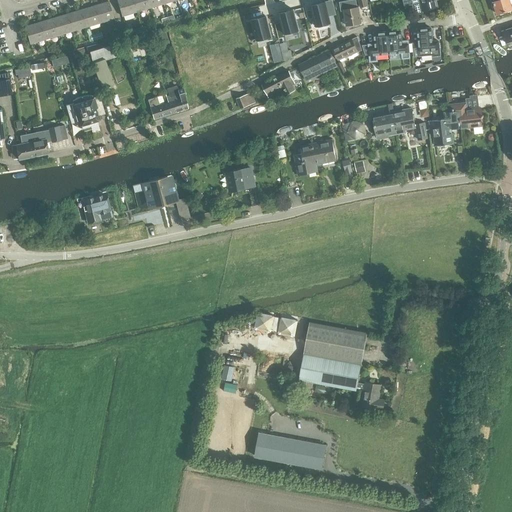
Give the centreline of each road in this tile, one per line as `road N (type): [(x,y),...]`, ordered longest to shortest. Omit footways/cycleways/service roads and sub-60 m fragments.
road 1 (tertiary): [(0,256),(123,248),(402,187),(511,172)]
road 2 (residential): [(0,162),(191,112),(356,30),(468,18)]
road 3 (tertiary): [(457,511),(511,172)]
road 4 (tertiary): [(511,172),(498,86),(468,18)]
